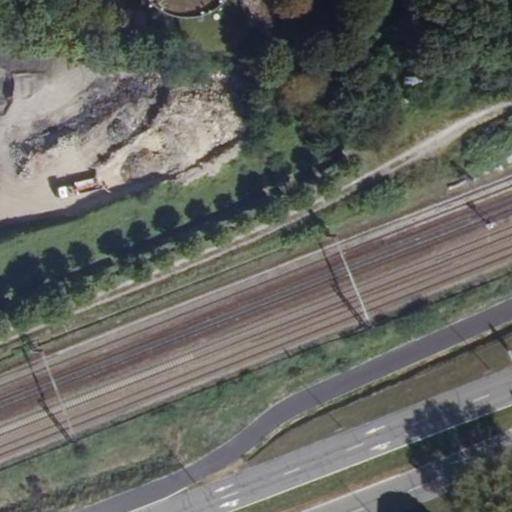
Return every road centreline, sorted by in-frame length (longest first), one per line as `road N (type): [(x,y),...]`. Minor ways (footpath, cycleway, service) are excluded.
road 1 (track): [(511,102),(398,167),(0,338)]
road 2 (secondary): [(511,387),(196,511)]
road 3 (secondary): [(349,511),(511,450)]
